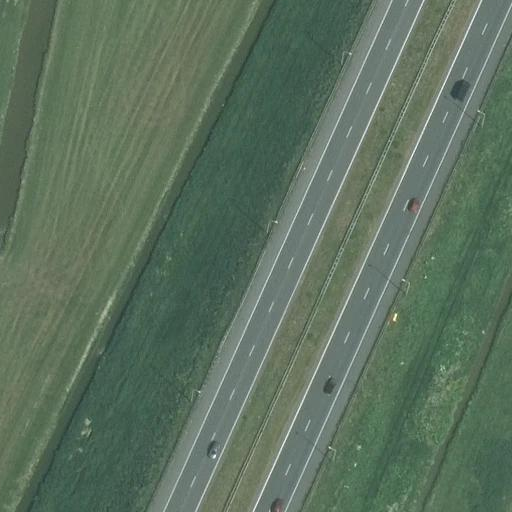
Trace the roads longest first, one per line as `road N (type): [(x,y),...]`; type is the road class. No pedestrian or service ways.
road 1 (motorway): [(413,0),(183,511)]
road 2 (motorway): [(270,511),(498,0)]
